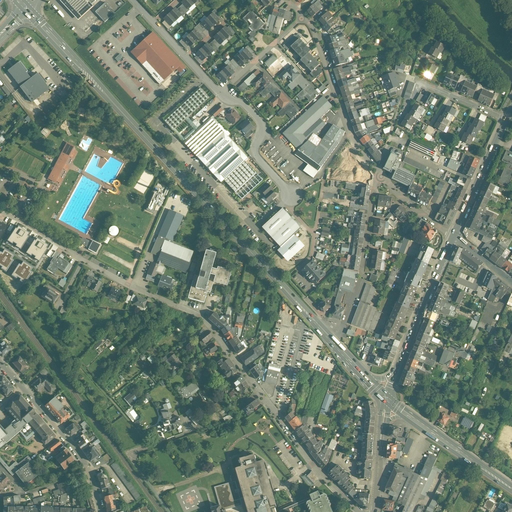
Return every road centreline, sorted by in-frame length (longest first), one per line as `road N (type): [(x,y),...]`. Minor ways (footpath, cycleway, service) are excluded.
road 1 (residential): [(360,511),(201,317),(135,289),(0,210)]
road 2 (primary): [(25,7),(334,341)]
road 3 (residential): [(303,16),(353,134),(381,177)]
road 4 (secondary): [(394,376),(453,236)]
road 5 (residential): [(89,471),(0,362)]
road 6 (residential): [(219,92),(262,125),(256,156),(292,194)]
road 7 (secondary): [(453,236),(506,120)]
road 8 (residential): [(133,0),(219,92)]
road 9 (primary): [(413,418),(511,488)]
